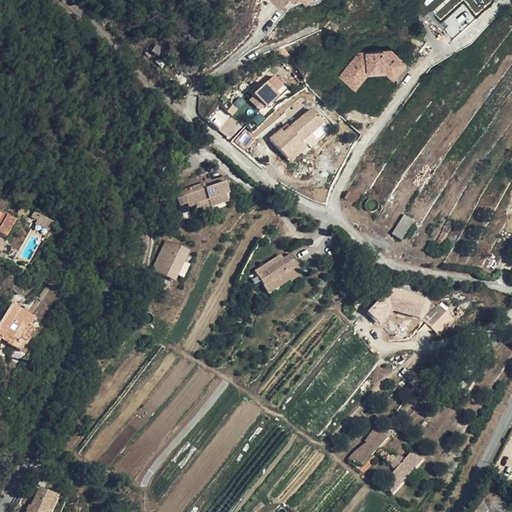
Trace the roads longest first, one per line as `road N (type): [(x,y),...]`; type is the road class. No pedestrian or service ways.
road 1 (residential): [(108,286),(0,509)]
road 2 (track): [(62,0),(197,129)]
road 3 (unclassified): [(511,401),(455,511)]
